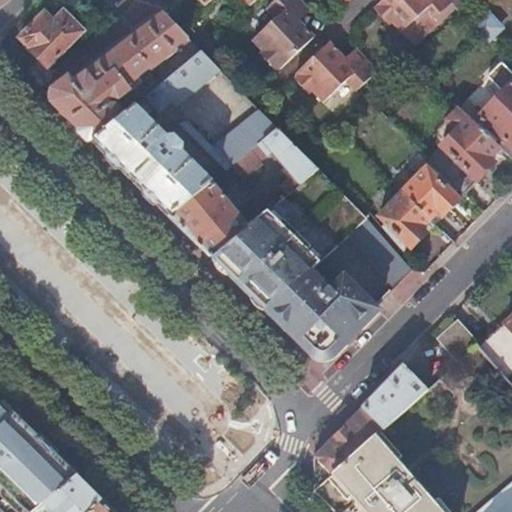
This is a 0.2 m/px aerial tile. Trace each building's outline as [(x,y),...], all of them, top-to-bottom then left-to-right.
[(58,0),(70,12),(82,0),(58,0)] [(83,0),(97,14),(109,3),(106,0),(83,0)] [(277,17),(254,39),(265,51),(261,55),(275,69),(278,65),(281,68),(313,36),(301,23),(298,20),(309,10),(300,0),(274,0),(268,6),(277,17)] [(382,0),(378,3),(379,5),(376,8),(390,23),(393,19),(403,30),(428,8),(436,16),(452,2),(450,0),(382,0)] [(456,0),(453,3),(459,10),(469,19),(474,13),(462,0),(456,0)] [(428,8),(403,30),(415,43),(456,6),(452,2),(436,16),(428,8)] [(97,14),(109,28),(122,18),(109,3),(97,14)] [(42,17),(21,37),(32,49),(30,51),(46,66),(52,61),(53,63),(83,34),(72,23),(73,23),(62,11),(49,24),(42,17)] [(156,15),(73,79),(70,76),(54,89),(52,93),(52,97),(53,101),(56,105),(93,140),(126,113),(117,103),(142,81),(138,76),(151,66),(153,68),(176,49),(174,46),(181,41),(188,36),(169,16),(156,15)] [(450,27),(473,50),(483,40),(460,17),(450,27)] [(181,41),(196,56),(203,51),(188,36),(181,41)] [(331,43),(297,75),(300,77),(296,81),(309,94),(313,91),(324,102),(347,81),(357,91),(378,71),(356,48),(346,58),(331,43)] [(196,56),(126,113),(93,140),(170,215),(210,182),(182,153),(187,148),(173,133),(168,138),(151,120),(173,101),(178,107),(222,70),(203,51),(196,56)] [(509,97),(486,121),(502,136),(511,145),(511,144),(511,68),(508,65),(493,80),(509,97)] [(457,128),(429,158),(465,193),(495,162),(489,155),(499,145),(495,142),(481,127),(460,106),(447,118),(457,128)] [(179,123),(222,173),(257,145),(278,128),(261,109),(212,148),(188,121),(179,123)] [(352,114),(338,126),(345,133),(358,120),(352,114)] [(481,127),(495,142),(502,136),(486,121),(481,127)] [(272,149),(286,164),(295,173),(289,177),(280,185),(289,194),(319,169),(305,155),(278,128),(257,145),(266,155),(272,149)] [(231,373),(0,146),(0,303),(170,473),(177,446),(226,403),(231,373)] [(282,169),(289,177),(295,173),(286,164),(282,169)] [(431,166),(404,192),(429,217),(439,208),(445,213),(461,197),(431,166)] [(170,215),(212,257),(250,226),(210,182),(170,215)] [(404,192),(380,217),(411,248),(426,232),(421,226),(429,217),(404,192)] [(250,226),(212,257),(266,310),(269,307),(289,290),(309,271),(259,219),(250,226)] [(345,239),(393,288),(412,271),(367,219),(345,239)] [(309,271),(289,290),(313,315),(336,294),(338,295),(347,286),(322,260),(309,271)] [(269,307),(300,339),(304,335),(319,351),(333,351),(356,328),(340,312),(356,296),(347,286),(338,295),(336,294),(313,315),(289,290),(269,307)] [(458,318),(440,338),(460,360),(478,343),(480,341),(458,318)] [(511,320),(481,346),(509,378),(511,375),(511,320)] [(405,366),(363,408),(383,430),(427,390),(405,366)] [(0,482),(18,500),(5,511),(35,511),(58,492),(78,475),(54,452),(48,446),(45,443),(15,413),(14,413),(4,403),(0,406),(0,482)] [(363,408),(315,457),(316,491),(377,435),(383,430),(363,408)] [(317,492),(336,511),(444,511),(377,435),(316,491),(317,492)] [(58,492),(35,511),(92,511),(104,501),(78,475),(58,492)] [(511,511),(511,482),(477,511),(511,511)] [(115,511),(104,501),(92,511),(115,511)]
